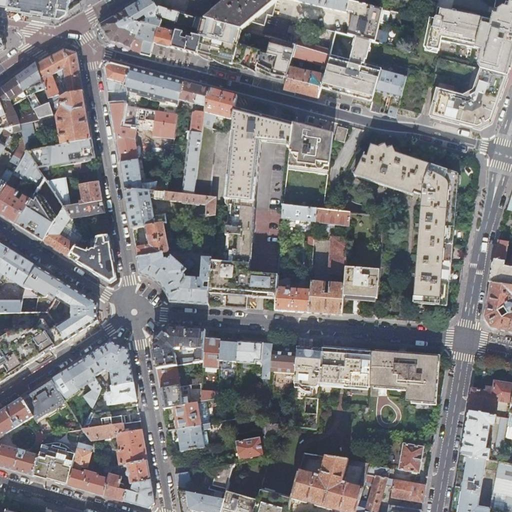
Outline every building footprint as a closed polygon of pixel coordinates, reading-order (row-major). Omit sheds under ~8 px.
[(9,0),(8,8),(46,15),(57,16),(61,13),(67,10),(69,0),(9,0)] [(133,7),(126,11),(134,24),(136,23),(142,24),(146,25),(156,28),(158,28),(160,21),(153,19),(154,17),(197,30),(200,19),(194,18),(193,19),(160,9),(158,10),(151,0),(144,0),(145,0),(133,7)] [(346,0),(227,0),(203,20),(215,23),(215,24),(234,29),(241,31),(251,23),(269,28),(276,0),(290,0),(298,2),(347,13),(347,12),(353,13),(353,14),(348,35),(356,37),(371,41),(375,42),(383,9),(356,2),(350,1),(346,0)] [(453,10),(453,12),(451,12),(452,10),(438,6),(436,15),(511,31),(511,0),(510,2),(503,6),(500,9),(493,14),(490,25),(482,23),(483,19),(479,18),(479,16),(469,13),(469,16),(456,13),(457,11),(453,10)] [(134,24),(126,11),(113,18),(100,26),(111,43),(121,45),(131,50),(142,24),(136,23),(134,24)] [(437,54),(438,51),(439,52),(441,43),(451,45),(450,46),(456,47),(456,46),(460,47),(460,48),(466,49),(466,48),(480,51),(477,65),(479,70),(507,77),(509,71),(510,71),(511,71),(511,65),(511,64),(511,31),(436,15),(435,19),(430,18),(429,22),(423,48),(424,48),(424,51),(437,54)] [(174,32),(171,48),(183,52),(196,56),(200,58),(205,61),(212,63),(212,61),(221,66),(227,68),(231,70),(240,72),(243,72),(246,73),(247,73),(247,71),(255,77),(256,72),(261,75),(264,77),(268,79),(270,80),(273,81),(283,82),(283,79),(285,79),(287,80),(290,69),(292,59),(295,47),(290,45),(280,42),(241,31),(234,29),(215,24),(215,23),(203,20),(200,19),(197,30),(195,37),(191,36),(192,33),(186,32),(185,35),(174,32)] [(146,25),(142,24),(131,50),(131,51),(135,52),(140,54),(145,55),(150,57),(153,43),(152,43),(156,28),(146,25)] [(171,48),(174,32),(162,29),(158,28),(156,28),(152,43),(153,43),(154,44),(157,47),(160,48),(162,48),(164,49),(169,48),(171,48)] [(333,43),(336,33),(327,30),(324,41),(333,43)] [(282,37),(280,42),(290,45),(291,40),(282,37)] [(371,41),(356,37),(355,40),(354,40),(352,46),(353,46),(349,61),(348,64),(345,63),(345,60),(330,56),(326,68),(325,73),(324,76),(324,78),(355,86),(352,96),(362,99),(363,98),(365,99),(372,101),(374,101),(376,93),(378,87),(382,72),(383,71),(367,66),(366,69),(362,68),(363,65),(364,65),(368,51),(369,48),(371,41)] [(331,52),(296,42),(296,45),(295,47),(292,59),(326,68),(330,56),(331,52)] [(42,62),(37,65),(45,91),(48,99),(59,96),(52,76),(59,72),(60,75),(63,74),(65,85),(61,86),(62,92),(66,91),(67,96),(83,93),(80,75),(76,55),(70,53),(64,51),(52,57),(42,62)] [(26,71),(16,78),(25,94),(29,103),(32,109),(37,120),(53,117),(51,111),(51,109),(37,113),(36,109),(40,107),(33,92),(35,90),(37,94),(45,91),(37,65),(37,63),(26,71)] [(104,66),(108,92),(114,92),(116,84),(120,85),(118,93),(127,94),(125,86),(130,68),(119,65),(109,63),(106,65),(104,66)] [(157,75),(130,68),(125,86),(127,94),(126,96),(125,105),(125,107),(138,109),(142,96),(160,101),(157,112),(177,115),(178,110),(179,100),(184,83),(172,79),(157,75)] [(290,69),(287,80),(284,89),(284,90),(302,95),(318,99),(318,98),(321,88),(322,86),(324,78),(324,76),(290,69)] [(459,125),(472,128),(472,130),(480,132),(492,126),(498,109),(496,108),(498,104),(499,100),(501,101),(508,80),(506,79),(507,77),(479,70),(478,70),(471,91),(461,96),(436,90),(429,117),(431,117),(430,119),(439,122),(455,126),(459,127),(459,125)] [(394,76),(382,72),(378,87),(390,90),(394,76)] [(406,79),(394,76),(390,90),(395,91),(391,107),(398,109),(406,79)] [(9,127),(11,126),(19,125),(30,122),(37,120),(32,109),(16,114),(13,106),(21,100),(24,105),(29,103),(25,94),(16,78),(8,84),(6,85),(1,89),(1,90),(0,90),(0,102),(5,117),(9,127)] [(355,86),(324,78),(322,86),(322,87),(330,89),(333,90),(332,91),(336,93),(340,93),(352,96),(355,86)] [(198,86),(184,83),(179,100),(189,103),(188,106),(190,106),(191,104),(206,107),(210,90),(198,86)] [(210,90),(206,107),(205,113),(204,120),(214,123),(216,116),(219,117),(218,119),(222,120),(223,118),(232,121),(225,200),(226,202),(227,205),(229,207),(254,209),(261,142),(286,145),(286,148),(290,149),(293,124),(234,109),(238,97),(224,93),(210,90)] [(59,131),(61,146),(91,140),(89,128),(87,117),(87,116),(85,105),(83,93),(67,96),(60,100),(62,108),(56,119),(58,125),(46,127),(46,130),(43,131),(43,134),(59,131)] [(376,93),(374,101),(373,103),(371,112),(375,113),(379,114),(383,95),(376,93)] [(126,96),(109,96),(110,105),(125,105),(126,96)] [(125,105),(110,105),(113,120),(116,138),(120,138),(125,107),(125,105)] [(120,138),(116,138),(119,152),(121,163),(138,160),(134,139),(135,133),(138,133),(138,130),(136,130),(139,109),(138,109),(125,107),(120,138)] [(395,119),(398,109),(391,107),(388,117),(391,118),(395,119)] [(194,111),(183,194),(194,195),(203,127),(204,120),(205,113),(194,111)] [(157,112),(156,112),(152,135),(174,138),(177,115),(157,112)] [(30,122),(19,125),(25,152),(36,150),(30,122)] [(293,124),(290,149),(287,170),(328,175),(333,134),(332,134),(327,133),(327,130),(322,128),(319,127),(309,125),(305,124),(300,123),(300,126),(295,124),(293,124)] [(0,131),(0,154),(4,148),(2,146),(12,130),(11,126),(9,127),(1,129),(0,131)] [(203,127),(194,195),(210,198),(216,135),(211,134),(212,129),(203,127)] [(338,128),(334,141),(335,141),(335,140),(342,142),(342,144),(343,144),(347,130),(346,130),(346,131),(338,129),(338,128)] [(36,150),(25,152),(35,167),(94,157),(93,150),(91,140),(61,146),(36,150)] [(459,175),(455,174),(455,173),(370,146),(367,157),(364,155),(366,152),(365,152),(355,174),(356,174),(354,177),(413,196),(414,193),(422,196),(414,303),(415,303),(415,305),(447,307),(447,305),(449,305),(451,279),(452,279),(459,175)] [(11,162),(17,166),(24,154),(18,150),(11,162)] [(5,185),(0,192),(0,214),(15,224),(37,190),(43,179),(35,167),(25,152),(24,154),(17,166),(13,173),(35,187),(28,199),(23,196),(21,200),(16,197),(18,193),(5,185)] [(138,160),(121,163),(123,176),(125,190),(166,192),(167,184),(168,183),(159,183),(142,184),(138,160)] [(0,192),(5,185),(13,173),(6,169),(0,178),(0,192)] [(64,178),(45,182),(63,208),(102,201),(99,186),(98,182),(78,185),(80,197),(68,199),(64,178)] [(178,185),(167,184),(166,192),(177,193),(178,185)] [(37,190),(15,224),(43,241),(57,218),(37,190)] [(166,192),(125,190),(129,212),(132,229),(145,227),(173,223),(171,215),(155,217),(152,202),(150,201),(151,198),(155,200),(182,203),(182,204),(200,206),(200,205),(206,205),(205,217),(216,215),(217,205),(217,198),(210,198),(194,195),(183,194),(177,193),(166,192)] [(511,192),(507,211),(511,211),(511,262),(511,268),(504,267),(508,243),(497,241),(496,251),(492,273),(490,284),(511,287),(511,192)] [(102,201),(63,208),(70,219),(71,219),(104,213),(102,201)] [(317,210),(283,206),(283,212),(282,220),(316,223),(317,210)] [(254,209),(229,207),(227,230),(226,230),(225,236),(227,237),(225,263),(212,262),(209,306),(222,307),(247,309),(248,298),(277,300),(278,288),(278,280),(278,276),(249,274),(254,209)] [(57,218),(43,241),(69,258),(76,246),(77,245),(70,243),(60,236),(70,219),(63,208),(57,218)] [(324,211),(317,210),(316,223),(349,227),(350,214),(324,211)] [(149,247),(136,249),(137,258),(163,254),(168,253),(166,241),(171,240),(171,236),(165,237),(165,233),(164,227),(173,226),(173,223),(145,227),(149,247)] [(76,246),(69,258),(110,283),(113,281),(115,280),(112,259),(108,236),(101,238),(90,239),(87,246),(88,250),(86,251),(76,246)] [(328,275),(345,277),(346,268),(348,239),(331,237),(328,275)] [(0,312),(13,313),(21,313),(21,301),(0,300),(0,275),(1,274),(23,288),(36,267),(10,250),(0,244),(0,312)] [(209,306),(212,262),(212,260),(203,260),(201,280),(186,279),(185,277),(184,275),(187,272),(188,273),(195,265),(189,258),(181,266),(172,256),(167,261),(163,259),(163,254),(137,258),(140,276),(145,277),(149,278),(154,281),(157,283),(161,287),(164,290),(166,294),(168,299),(170,303),(186,304),(209,306)] [(21,298),(36,298),(35,313),(48,312),(55,300),(64,284),(36,267),(23,288),(21,297),(21,298)] [(376,302),(376,300),(378,300),(380,271),(346,268),(345,277),(344,286),(343,297),(345,297),(345,300),(376,302)] [(311,291),(310,314),(325,315),(342,316),(343,297),(344,286),(335,285),(335,287),(330,286),(329,294),(326,294),(327,286),(321,286),(321,284),(312,283),(311,291)] [(48,312),(66,341),(82,331),(97,321),(96,316),(96,314),(96,310),(97,305),(64,284),(55,300),(70,308),(70,318),(58,325),(50,312),(48,312)] [(511,287),(490,284),(487,301),(484,318),(488,323),(491,329),(510,333),(511,333),(511,304),(511,303),(511,301),(511,287)] [(277,300),(276,311),(294,312),(310,314),(311,291),(293,289),(293,286),(291,285),(290,289),(278,288),(277,300)] [(21,313),(13,313),(13,329),(0,332),(0,383),(3,382),(20,371),(29,365),(50,352),(66,341),(48,312),(35,313),(21,313)] [(154,355),(157,370),(176,366),(177,366),(174,352),(175,351),(176,350),(194,351),(194,363),(203,362),(203,361),(204,339),(205,331),(193,330),(184,329),(168,328),(165,332),(163,336),(161,337),(160,339),(156,342),(153,345),(154,355)] [(212,340),(204,339),(203,361),(220,362),(222,340),(212,340)] [(231,341),(222,340),(220,362),(237,363),(238,342),(231,341)] [(98,350),(83,360),(94,378),(101,374),(102,376),(105,374),(105,371),(111,373),(113,387),(134,383),(128,349),(123,348),(120,347),(119,347),(115,345),(111,342),(98,350)] [(238,342),(237,363),(243,364),(243,368),(253,369),(253,364),(255,364),(255,362),(264,362),(263,379),(264,383),(264,388),(263,392),(269,391),(271,372),(272,352),(273,345),(263,344),(247,342),(238,342)] [(324,347),(323,350),(322,350),(320,384),(321,384),(321,387),(369,391),(369,388),(371,388),(371,386),(372,354),(370,354),(370,351),(347,349),(324,347)] [(297,354),(295,374),(291,427),(317,429),(318,415),(304,414),(306,398),(319,399),(320,384),(322,350),(313,349),(306,348),(305,348),(304,348),(297,348),(297,354)] [(272,352),(271,372),(295,374),(297,354),(272,352)] [(408,401),(411,401),(411,405),(437,407),(440,357),(423,355),(391,353),(376,352),(375,354),(372,354),(371,386),(374,386),(374,390),(408,392),(408,401)] [(53,383),(64,400),(88,385),(92,391),(83,397),(92,408),(93,406),(101,389),(97,383),(94,378),(83,360),(65,372),(52,380),(53,383)] [(176,366),(157,370),(159,380),(160,390),(180,387),(176,366)] [(101,380),(97,383),(101,389),(104,388),(106,388),(101,380)] [(33,417),(35,420),(65,401),(64,400),(53,383),(23,401),(33,417)] [(137,401),(134,383),(113,387),(112,387),(113,393),(107,394),(108,405),(137,401)] [(472,390),(469,412),(493,416),(496,401),(511,403),(511,399),(511,385),(495,383),(494,390),(493,394),(486,393),(472,390)] [(180,387),(160,390),(162,401),(164,409),(173,408),(184,406),(180,387)] [(101,389),(93,406),(99,409),(101,408),(103,404),(102,402),(105,400),(104,388),(101,389)] [(217,400),(218,394),(201,393),(200,403),(206,402),(217,400)] [(0,438),(33,417),(23,401),(22,399),(0,413),(0,467),(34,477),(39,456),(0,444),(0,438)] [(206,402),(200,403),(197,404),(201,425),(210,424),(206,402)] [(197,404),(184,406),(173,408),(177,430),(201,425),(197,404)] [(82,429),(82,430),(112,426),(110,411),(90,413),(82,429)] [(465,433),(461,456),(489,460),(490,451),(486,450),(491,426),(495,426),(497,417),(493,416),(469,412),(465,433)] [(496,447),(502,448),(504,438),(508,419),(502,418),(496,447)] [(112,426),(82,430),(91,441),(118,437),(120,450),(118,451),(121,465),(123,465),(147,461),(144,444),(142,430),(129,432),(129,429),(124,430),(123,424),(112,426)] [(210,424),(201,425),(177,430),(182,452),(205,448),(202,430),(211,429),(210,424)] [(278,426),(266,424),(265,437),(276,435),(278,426)] [(374,448),(376,437),(369,435),(367,446),(374,448)] [(260,438),(237,442),(240,460),(263,456),(260,438)] [(53,442),(42,445),(76,454),(68,446),(67,446),(66,445),(65,445),(65,444),(64,444),(63,444),(63,443),(62,443),(61,443),(60,443),(60,442),(59,442),(58,442),(57,442),(56,442),(55,442),(54,442),(53,442)] [(79,443),(76,454),(68,486),(86,491),(104,496),(108,479),(99,476),(99,475),(98,474),(86,470),(85,472),(81,471),(82,467),(88,468),(92,452),(91,452),(92,447),(79,443)] [(76,454),(42,445),(39,456),(34,477),(47,480),(47,479),(52,481),(57,482),(59,482),(59,484),(68,486),(76,454)] [(404,445),(400,470),(407,471),(420,473),(424,448),(404,445)] [(304,453),(292,499),(306,503),(308,502),(315,503),(315,506),(332,510),(332,508),(340,510),(340,511),(356,511),(358,506),(363,488),(347,484),(346,485),(345,486),(343,486),(340,487),(339,487),(338,485),(338,484),(341,483),(342,480),(343,480),(348,464),(365,467),(360,485),(363,488),(366,475),(369,466),(370,464),(363,463),(325,457),(321,474),(321,477),(322,479),(321,480),(320,481),(318,481),(317,479),(315,478),(315,477),(314,475),(303,472),(307,458),(317,460),(318,456),(304,453)] [(372,454),(365,453),(363,463),(370,464),(372,454)] [(489,511),(490,510),(499,464),(499,462),(489,460),(461,456),(457,480),(453,506),(451,511),(489,511)] [(109,475),(108,479),(104,496),(125,502),(149,509),(155,504),(149,469),(147,461),(123,465),(124,468),(127,467),(128,472),(126,474),(127,477),(129,478),(130,486),(129,490),(127,489),(127,487),(121,484),(122,479),(109,475)] [(228,489),(235,463),(228,465),(222,487),(228,489)] [(511,511),(511,466),(499,464),(490,510),(499,511),(511,511)] [(187,472),(190,472),(189,465),(177,467),(178,474),(187,472)] [(391,469),(369,466),(366,475),(375,477),(389,479),(391,469)] [(187,472),(178,474),(175,474),(177,483),(188,486),(187,472)] [(423,503),(426,485),(389,479),(375,477),(366,509),(358,506),(356,511),(378,511),(387,485),(394,486),(392,498),(423,503)] [(221,511),(225,501),(178,491),(181,511),(221,511)] [(288,511),(291,500),(260,491),(258,501),(254,511),(288,511)] [(254,511),(258,501),(227,492),(225,501),(221,511),(254,511)]
